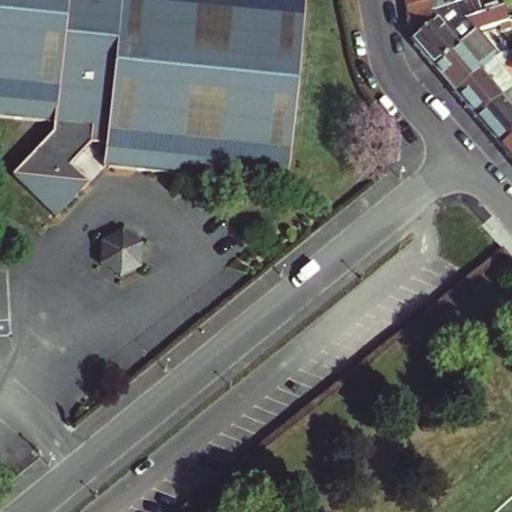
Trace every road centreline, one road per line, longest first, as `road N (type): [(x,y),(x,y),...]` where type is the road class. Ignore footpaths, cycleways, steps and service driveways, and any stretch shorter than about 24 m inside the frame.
road 1 (residential): [(26,511),(464,154)]
road 2 (residential): [(464,154),(396,78),(374,0)]
